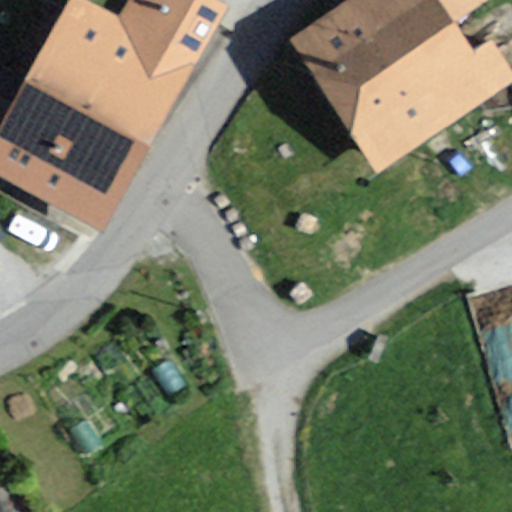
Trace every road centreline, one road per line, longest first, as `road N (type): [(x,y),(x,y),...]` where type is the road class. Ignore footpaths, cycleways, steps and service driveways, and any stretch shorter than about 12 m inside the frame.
road 1 (residential): [(163,189),(205,238),(262,331),(279,342),(341,324),(511,215)]
road 2 (residential): [(163,189),(59,313),(0,349)]
road 3 (residential): [(283,0),(163,189)]
road 4 (track): [(279,342),(275,431),(287,511)]
